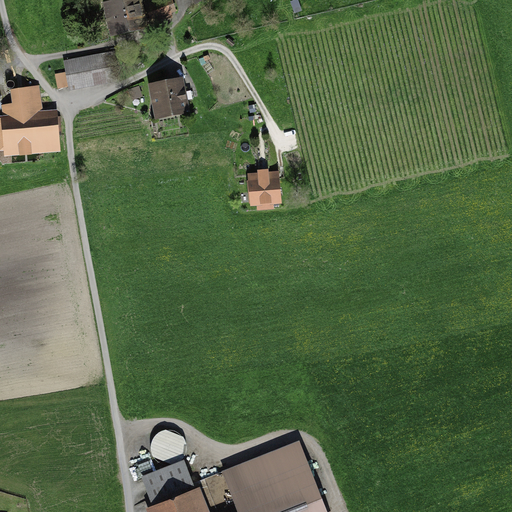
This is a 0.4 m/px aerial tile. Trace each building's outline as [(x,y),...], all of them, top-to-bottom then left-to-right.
[(140,0),(134,0),(101,7),(108,42),(148,34),(140,0)] [(104,57),(66,64),(71,93),(109,87),(104,57)] [(55,71),(57,84),(65,82),(63,70),(55,71)] [(189,117),(184,81),(147,86),(152,123),(189,117)] [(0,158),(1,163),(61,156),(56,114),(45,116),(42,91),(3,96),(6,120),(0,120),(0,158)] [(251,175),(253,206),(283,203),(281,172),(251,175)] [(185,461),(143,477),(151,506),(146,508),(147,511),(326,511),(299,441),(193,484),(185,461)] [(201,471),(215,465),(210,453),(196,460),(201,471)]
